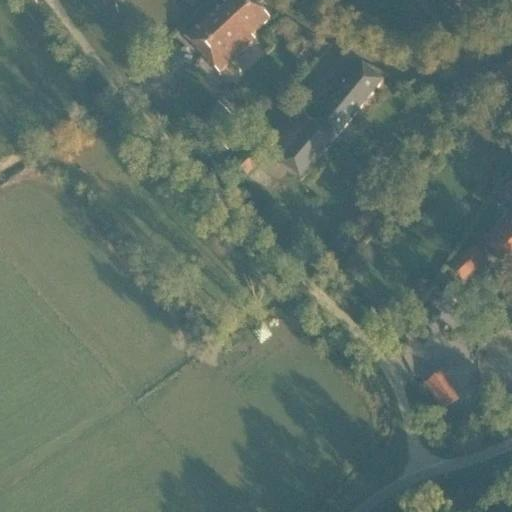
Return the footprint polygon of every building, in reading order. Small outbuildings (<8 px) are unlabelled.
[(270,21),(250,0),(227,0),(224,3),(226,5),(220,11),(218,9),(186,39),(220,76),(255,42),(252,39),(270,21)] [(511,58),(496,73),(511,91),(511,58)] [(319,121),(339,137),(383,85),(363,68),(353,79),(345,73),(334,87),(341,93),(319,121)] [(200,121),(226,152),(245,135),(226,113),(215,123),(207,114),(200,121)] [(339,137),(319,121),(314,127),(303,117),(276,150),(287,159),(281,167),(301,183),(339,137)] [(253,179),(271,196),(283,182),(265,166),(253,179)] [(511,214),(483,242),(511,272),(511,185),(504,193),(511,200),(511,214)] [(343,234),(358,245),(368,232),(353,221),(343,234)] [(486,263),(474,249),(458,264),(471,278),(486,263)] [(424,387),(441,415),(460,403),(443,376),(424,387)]
